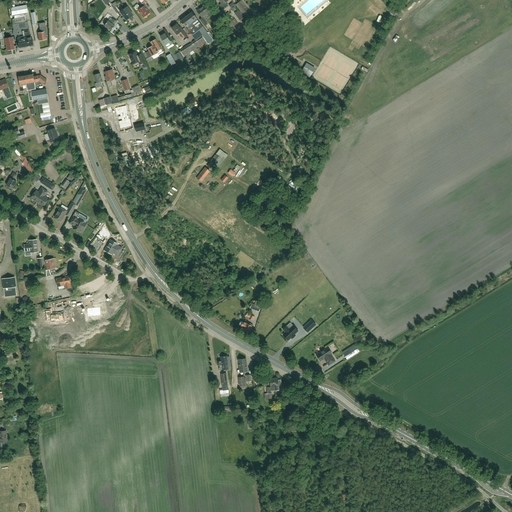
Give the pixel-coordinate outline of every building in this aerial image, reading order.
[(218,0),(222,4),(219,5),(223,10),(228,6),(225,2),(228,0),(218,0)] [(250,23),(255,20),(241,1),(236,5),(250,23)] [(146,16),(150,13),(146,9),(147,8),(143,3),(139,6),(138,4),(135,6),(135,7),(135,8),(136,9),(137,10),(138,10),(139,11),(138,11),(140,13),(144,17),(145,17),(146,16)] [(202,17),(210,11),(205,5),(197,11),(202,17)] [(127,20),(133,15),(127,7),(121,12),(127,20)] [(239,10),(234,13),(240,22),(245,19),(239,10)] [(192,35),(203,26),(197,19),(197,18),(192,12),(180,21),(186,28),(192,35)] [(20,18),(26,47),(33,45),(31,37),(30,37),(27,22),(25,22),(25,17),(20,18)] [(110,17),(108,21),(104,26),(111,30),(115,25),(114,25),(117,21),(113,19),(110,17)] [(26,47),(20,18),(12,19),(13,24),(12,24),(14,31),(13,31),(12,32),(13,35),(15,35),(15,40),(17,40),(19,48),(26,47)] [(186,38),(188,36),(180,26),(179,27),(177,24),(172,28),(177,35),(181,32),(186,38)] [(39,41),(43,40),(46,40),(45,36),(46,36),(45,32),(44,32),(43,29),(40,29),(40,33),(38,33),(39,41)] [(8,50),(10,50),(10,49),(14,49),(12,37),(4,39),(3,32),(1,32),(0,32),(0,40),(1,46),(6,45),(7,50),(8,50)] [(161,36),(160,37),(167,47),(169,45),(170,46),(173,44),(171,41),(170,41),(165,34),(164,34),(164,33),(161,35),(161,36)] [(193,51),(206,42),(202,36),(193,42),(188,45),(180,50),(184,57),(184,56),(186,58),(194,53),(193,51)] [(157,51),(161,49),(160,46),(156,39),(150,43),(152,46),(147,49),(149,51),(146,53),(149,58),(158,53),(157,51)] [(137,56),(136,52),(135,52),(134,52),(131,53),(131,54),(129,55),(133,64),(137,63),(139,63),(140,65),(145,62),(141,54),(137,56)] [(172,53),(167,57),(172,64),(177,61),(172,53)] [(304,67),(301,72),(310,78),(313,72),(304,67)] [(107,81),(115,79),(112,70),(105,72),(106,76),(105,76),(107,81)] [(97,88),(102,86),(100,82),(103,81),(100,74),(99,74),(98,73),(96,74),(96,75),(94,75),(97,83),(95,84),(96,87),(97,88)] [(44,85),(47,80),(41,76),(37,76),(37,77),(34,77),(33,74),(18,77),(20,86),(26,85),(27,91),(36,89),(35,86),(43,84),(44,85)] [(7,99),(11,97),(10,95),(11,94),(8,87),(9,87),(6,79),(1,81),(1,82),(0,82),(0,90),(3,89),(5,97),(6,96),(7,99)] [(48,98),(46,89),(31,92),(33,101),(48,98)] [(39,105),(41,118),(51,116),(49,103),(39,105)] [(126,106),(115,108),(117,115),(120,114),(120,116),(120,117),(119,117),(119,119),(121,119),(122,119),(122,121),(119,121),(120,128),(131,126),(129,119),(128,116),(127,116),(126,113),(127,113),(126,106)] [(144,123),(141,124),(135,125),(136,131),(145,129),(144,123)] [(52,139),(58,137),(57,134),(55,128),(47,131),(51,142),(53,142),(52,139)] [(211,160),(217,164),(219,166),(225,158),(224,158),(223,156),(221,158),(216,154),(211,160)] [(31,174),(35,171),(23,155),(19,157),(22,161),(21,162),(23,165),(24,165),(31,174)] [(201,182),(210,171),(205,167),(197,178),(201,182)] [(14,180),(17,175),(13,173),(9,181),(7,186),(8,187),(8,188),(11,189),(12,189),(16,182),(14,180)] [(56,186),(52,184),(46,180),(43,178),(40,182),(43,184),(50,188),(53,191),(56,186)] [(31,198),(36,202),(39,203),(38,204),(43,207),(49,199),(44,196),(45,194),(45,195),(47,192),(45,190),(42,188),(39,192),(36,191),(31,198)] [(283,202),(287,198),(285,197),(285,196),(281,193),(277,197),(283,202)] [(257,205),(265,210),(268,205),(261,199),(257,205)] [(65,214),(69,217),(72,212),(68,210),(67,212),(60,208),(54,218),(61,222),(65,214)] [(77,231),(79,232),(81,230),(83,231),(84,229),(87,224),(85,223),(84,222),(76,217),(78,213),(75,212),(73,216),(69,223),(74,226),(73,228),(74,229),(74,230),(77,231)] [(36,242),(35,242),(35,240),(29,240),(30,244),(24,245),(25,251),(30,251),(31,253),(38,252),(36,242)] [(112,254),(118,245),(110,240),(104,250),(112,254)] [(45,261),(47,270),(46,270),(46,275),(51,274),(50,272),(56,271),(53,259),(45,261)] [(65,289),(71,287),(70,284),(69,276),(56,279),(58,287),(64,285),(65,289)] [(3,279),(5,292),(11,291),(12,293),(15,293),(13,278),(3,279)] [(250,308),(253,309),(259,312),(261,307),(252,303),(250,308)] [(98,308),(88,309),(88,316),(99,315),(98,308)] [(50,311),(46,311),(46,312),(46,320),(47,320),(51,320),(51,323),(64,321),(63,313),(51,315),(50,311)] [(33,322),(37,326),(42,321),(38,317),(33,322)] [(308,332),(312,328),(316,325),(311,320),(308,324),(303,328),(308,332)] [(249,333),(253,325),(252,324),(251,325),(247,323),(246,323),(243,322),(241,326),(244,328),(243,330),(249,333)] [(289,329),(286,326),(283,329),(286,332),(283,335),(288,340),(290,338),(291,338),(295,334),(294,334),(295,334),(298,331),(293,325),(289,329)] [(335,361),(331,354),(332,354),(328,347),(316,355),(320,361),(324,358),(329,365),(335,361)] [(221,357),(222,367),(231,366),(230,361),(230,360),(229,357),(228,357),(228,356),(221,357)] [(275,390),(274,378),(270,379),(271,387),(266,387),(267,393),(268,393),(269,401),(274,401),(273,393),(272,393),(271,391),(275,390)] [(281,380),(278,380),(278,378),(274,378),(275,390),(282,390),(282,385),(281,385),(281,384),(281,380)]
